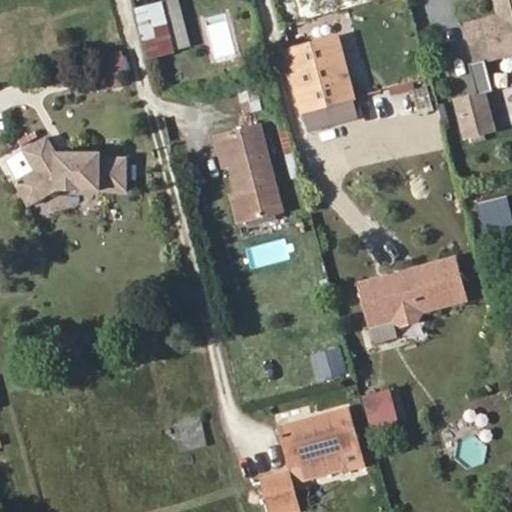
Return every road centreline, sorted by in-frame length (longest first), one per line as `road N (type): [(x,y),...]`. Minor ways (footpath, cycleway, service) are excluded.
road 1 (unknown): [(117,0),(240,442)]
road 2 (unknown): [(266,0),(302,133)]
